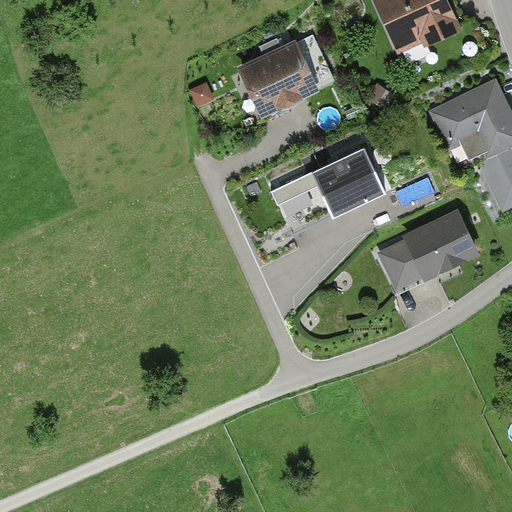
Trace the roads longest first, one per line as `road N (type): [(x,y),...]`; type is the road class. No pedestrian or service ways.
road 1 (track): [(0,509),(301,379)]
road 2 (residential): [(301,379),(391,348),(511,276)]
